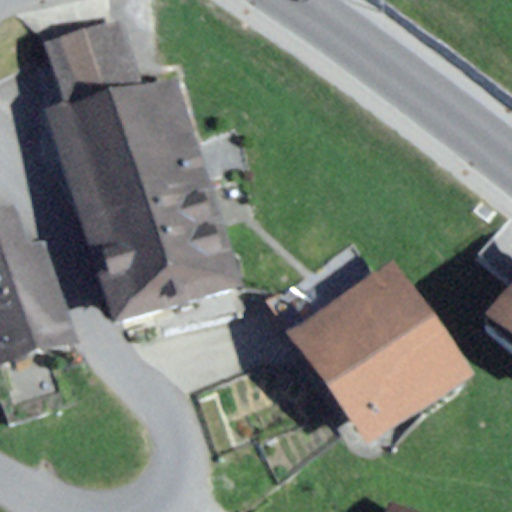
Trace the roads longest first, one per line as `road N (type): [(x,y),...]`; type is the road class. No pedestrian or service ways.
road 1 (residential): [(0,169),(59,239),(113,361),(172,424),(168,488)]
road 2 (secondary): [(297,0),(511,161)]
